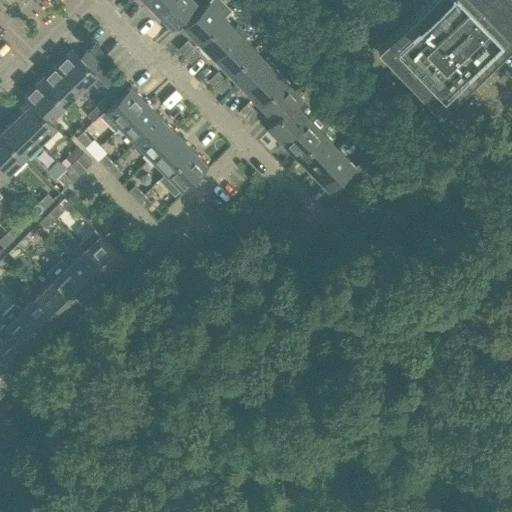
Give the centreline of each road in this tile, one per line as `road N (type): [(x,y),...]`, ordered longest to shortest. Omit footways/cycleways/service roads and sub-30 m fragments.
road 1 (residential): [(88,175),(144,229),(166,224),(247,143)]
road 2 (residential): [(98,0),(247,143)]
